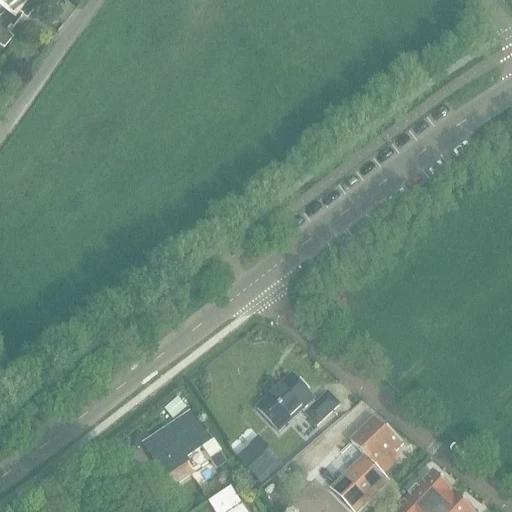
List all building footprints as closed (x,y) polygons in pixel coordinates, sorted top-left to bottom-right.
[(0,0),(0,42),(1,43),(20,19),(14,15),(20,6),(30,14),(40,0),(0,0)] [(327,395),(315,406),(311,401),(312,401),(291,378),(256,411),(277,433),(301,411),(316,427),(338,407),(327,395)] [(363,457),(329,491),(349,511),(355,511),(364,504),(387,481),(382,476),(391,466),(399,458),(394,454),(402,445),(374,419),(349,444),(363,457)] [(165,477),(173,488),(193,475),(182,460),(198,449),(186,432),(173,441),(176,445),(152,462),(164,479),(165,477)] [(259,442),(237,459),(251,478),(273,461),(259,442)] [(218,455),(208,462),(214,469),(223,463),(218,455)] [(410,499),(397,511),(439,511),(455,496),(454,495),(433,474),(417,491),(416,490),(414,491),(416,493),(411,497),(410,496),(408,497),(410,499)] [(455,496),(439,511),(472,511),(456,496),(456,497),(455,496)]
